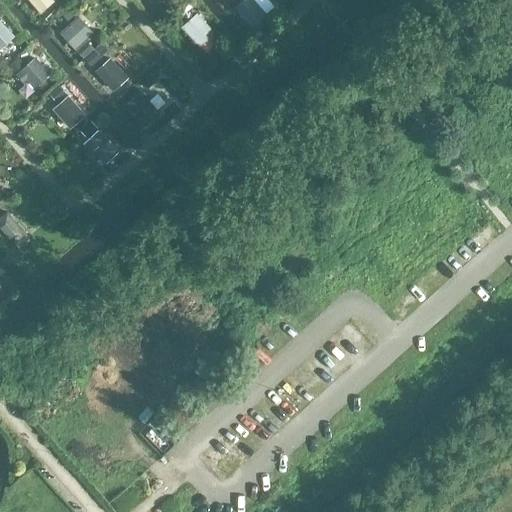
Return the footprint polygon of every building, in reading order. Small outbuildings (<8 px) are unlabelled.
[(29,0),(41,13),(55,1),(54,0),(29,0)] [(242,0),(235,7),(252,27),(268,14),(255,0),(242,0)] [(187,1),(179,8),(183,13),(192,5),(187,1)] [(52,6),(43,14),(49,21),(59,12),(52,6)] [(196,10),(181,23),(199,43),(214,29),(196,10)] [(94,33),(78,15),(60,32),(76,49),(94,33)] [(0,47),(0,48),(11,38),(1,27),(4,24),(0,19),(0,47)] [(87,41),(77,50),(84,57),(93,48),(87,41)] [(96,50),(86,59),(92,65),(102,56),(96,50)] [(3,53),(0,55),(0,68),(9,60),(3,53)] [(51,74),(36,56),(19,71),(34,89),(51,74)] [(95,71),(113,91),(129,76),(111,56),(95,71)] [(18,57),(10,64),(16,71),(24,64),(18,57)] [(150,73),(141,80),(148,89),(157,81),(150,73)] [(61,86),(51,95),(56,100),(66,92),(61,86)] [(69,93),(54,106),(71,126),(87,112),(69,93)] [(142,93),(128,105),(145,125),(159,112),(142,93)] [(92,120),(81,131),(87,137),(98,127),(92,120)] [(119,151),(98,129),(83,143),(92,152),(96,149),(107,162),(119,151)] [(146,132),(141,136),(146,142),(151,138),(146,132)] [(0,216),(0,228),(14,245),(27,234),(8,210),(0,216)]
